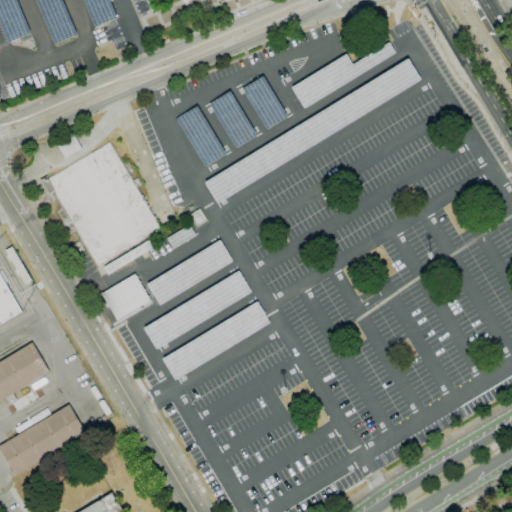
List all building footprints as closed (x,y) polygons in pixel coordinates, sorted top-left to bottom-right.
[(0,0),(0,24),(8,44),(30,34),(16,0),(0,0)] [(33,0),(51,44),(75,34),(61,0),(33,0)] [(81,0),(92,27),(116,18),(108,0),(81,0)] [(291,89),(303,109),(395,52),(389,42),(352,65),(346,55),(291,89)] [(205,184),(217,203),(419,80),(407,60),(205,184)] [(242,88),(266,129),(286,117),(263,76),(242,88)] [(208,104),(236,151),(258,138),(229,91),(208,104)] [(175,121),(204,168),(225,154),(197,108),(175,121)] [(58,144),(67,158),(83,149),(74,134),(58,144)] [(110,143),(48,180),(54,190),(99,265),(161,228),(110,143)] [(49,193),(41,180),(46,176),(48,180),(54,190),(49,193)] [(167,239),(173,249),(195,235),(189,226),(167,239)] [(108,274),(103,267),(149,240),(153,247),(108,274)] [(145,286),(156,306),(231,261),(220,241),(145,286)] [(143,328),(155,348),(250,292),(238,272),(143,328)] [(0,323),(21,311),(0,274),(0,323)] [(117,320),(101,294),(135,274),(150,300),(117,320)] [(161,360),(173,380),(268,323),(256,303),(161,360)] [(0,401),(0,361),(32,343),(50,372),(13,394),(16,399),(9,404),(5,398),(0,401)] [(16,476),(0,449),(0,444),(69,405),(86,434),(16,476)] [(79,511),(112,492),(123,511),(79,511)]
